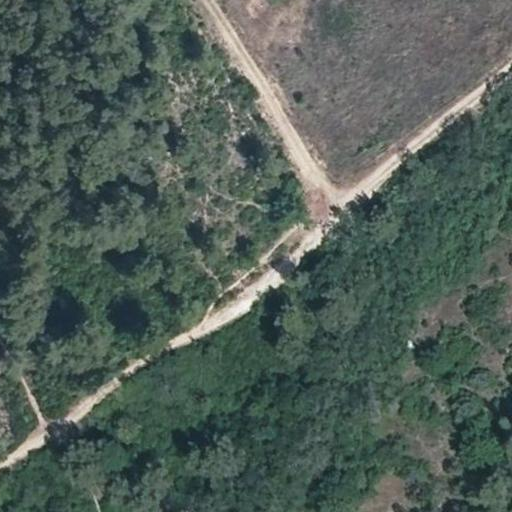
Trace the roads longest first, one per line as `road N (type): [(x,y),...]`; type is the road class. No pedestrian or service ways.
road 1 (track): [(0,465),(339,230)]
road 2 (track): [(339,230),(209,0)]
road 3 (track): [(339,230),(511,82)]
